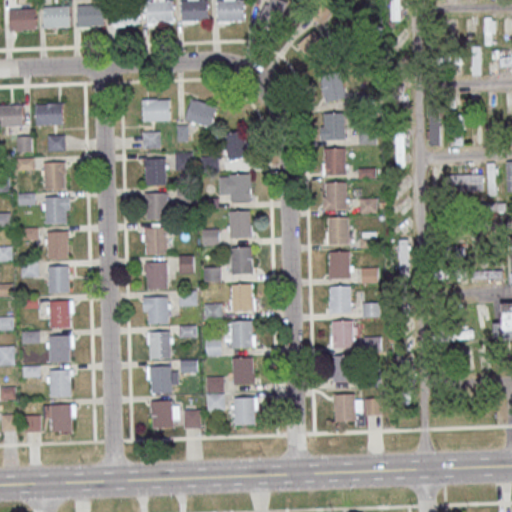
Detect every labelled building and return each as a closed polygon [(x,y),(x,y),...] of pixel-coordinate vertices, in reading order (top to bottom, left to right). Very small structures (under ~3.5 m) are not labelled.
[(173,0),(147,1),(148,21),(174,20),(173,0)] [(181,0),(182,20),(208,19),(207,0),(181,0)] [(216,0),(217,20),(243,19),(242,0),(216,0)] [(268,0),(260,19),(277,27),(288,2),(284,0),(268,0)] [(333,13),(322,0),(309,12),(320,24),(333,13)] [(389,0),(390,20),(401,20),(400,0),(389,0)] [(114,2),(115,23),(141,22),(140,1),(114,2)] [(77,5),(78,26),(104,25),(103,4),(77,5)] [(44,6),(44,27),(70,26),(70,5),(44,6)] [(9,8),(10,29),(36,28),(35,7),(9,8)] [(484,44),(495,44),(495,16),(484,16),(484,44)] [(503,44),(511,44),(511,18),(503,18),(503,44)] [(407,36),(392,36),(392,59),(407,59),(407,36)] [(481,45),(473,45),(473,74),(481,74),(481,45)] [(460,52),(448,54),(450,63),(462,61),(460,52)] [(511,54),(501,54),(501,67),(511,66),(511,54)] [(323,101),(345,99),(342,72),(320,75),(323,101)] [(407,114),(407,95),(396,95),(396,114),(407,114)] [(143,99),(144,120),(170,119),(169,98),(143,99)] [(192,98),(186,118),(211,126),(217,106),(192,98)] [(482,100),(475,98),(473,109),(480,110),(482,100)] [(429,145),(440,145),(440,100),(429,100),(429,145)] [(36,103),(37,124),(63,123),(62,102),(36,103)] [(0,104),(0,124),(23,124),(22,104),(0,104)] [(324,113),(345,112),(346,139),(325,139),(324,113)] [(463,114),(454,114),(454,145),(463,145),(463,114)] [(405,129),(396,129),(396,165),(405,165),(405,129)] [(249,156),(243,130),(223,134),(229,161),(249,156)] [(360,143),(377,143),(377,130),(360,130),(360,143)] [(143,131),(160,131),(161,147),(143,147),(143,131)] [(48,150),(65,150),(65,134),(48,134),(48,150)] [(325,148),(345,147),(346,174),(325,174),(325,148)] [(175,152),(192,152),(193,169),(176,169),(175,152)] [(202,157),(219,156),(219,169),(202,169),(202,157)] [(144,158),(165,158),(166,184),(145,185),(144,158)] [(44,162),(65,161),(66,188),(45,189),(44,162)] [(488,195),(498,195),(497,162),(488,162),(488,195)] [(230,174),(251,173),(252,199),(231,200),(231,194),(220,194),(220,176),(230,176),(230,174)] [(483,174),(448,174),(448,186),(483,186),(483,174)] [(325,182),(346,182),(347,208),(326,209),(325,182)] [(177,187),(196,186),(196,203),(178,204),(177,187)] [(146,193),(167,192),(168,218),(147,219),(146,193)] [(46,197),(66,196),(67,222),(46,223),(46,197)] [(202,197),(219,196),(219,209),(202,209),(202,197)] [(378,212),(378,198),(361,198),(361,212),(378,212)] [(506,211),(506,203),(490,203),(490,211),(506,211)] [(230,211),(251,210),(252,237),(231,237),(230,211)] [(10,213),(0,212),(0,225),(10,225),(10,213)] [(328,217),(349,216),(350,243),(329,243),(328,217)] [(176,219),(193,218),(193,231),(176,231),(176,219)] [(21,227),(37,226),(38,239),(21,239),(21,227)] [(145,227),(165,226),(166,253),(146,254),(145,227)] [(201,228),(220,228),(220,245),(202,246),(201,228)] [(48,232),(68,231),(69,257),(48,258),(48,232)] [(361,246),(377,246),(377,232),(361,232),(361,246)] [(481,262),(481,235),(471,235),(471,262),(481,262)] [(492,239),(493,254),(502,254),(501,238),(492,239)] [(408,239),(399,239),(399,275),(408,275),(408,239)] [(12,246),(0,245),(0,260),(12,260),(12,246)] [(231,247),(251,246),(252,273),(231,273),(231,247)] [(329,251),(350,251),(351,277),(330,278),(329,251)] [(179,255),(197,254),(198,271),(179,272),(179,255)] [(39,262),(22,262),(22,276),(39,276),(39,262)] [(147,262),(167,262),(168,288),(147,289),(147,262)] [(48,265),(69,265),(70,291),(49,292),(48,265)] [(204,267),(220,266),(221,281),(204,281),(204,267)] [(363,282),(378,282),(378,267),(363,267),(363,282)] [(503,270),(453,270),(453,278),(503,278),(503,270)] [(0,283),(0,294),(13,294),(12,283),(0,283)] [(232,284),(253,283),(254,310),(233,311),(232,284)] [(330,286),(351,285),(352,312),(331,312),(330,286)] [(179,289),(197,288),(198,305),(179,306),(179,289)] [(22,296),(39,295),(39,308),(22,308),(22,296)] [(147,297),(168,296),(169,323),(148,323),(147,297)] [(49,301),(70,300),(71,326),(50,327),(49,301)] [(381,316),(381,301),(363,301),(363,316),(381,316)] [(205,302),(223,302),(223,319),(205,319),(205,302)] [(494,322),(494,340),(511,339),(511,302),(503,303),(503,322),(494,322)] [(489,303),(478,303),(478,328),(489,328),(489,303)] [(0,316),(12,316),(13,328),(0,328),(0,316)] [(332,321),(353,320),(354,346),(333,347),(332,321)] [(411,320),(401,320),(401,357),(411,357),(411,320)] [(231,321),(252,321),(253,347),(232,348),(231,321)] [(179,325),(196,324),(197,337),(180,337),(179,325)] [(23,330),(40,330),(40,342),(23,343),(23,330)] [(149,331),(170,330),(171,357),(150,358),(149,331)] [(49,335),(70,334),(71,361),(50,362),(49,335)] [(381,336),(365,336),(365,350),(381,350),(381,336)] [(206,339),(222,338),(222,355),(206,355),(206,339)] [(0,345),(15,345),(15,364),(0,364),(0,345)] [(471,369),(471,346),(459,346),(459,369),(471,369)] [(333,355),(354,355),(355,381),(334,382),(333,355)] [(233,357),(254,357),(255,383),(234,384),(233,357)] [(180,359),(197,359),(198,371),(181,372),(180,359)] [(151,366),(171,365),(172,391),(151,392),(151,366)] [(50,369),(71,369),(71,395),(51,396),(50,369)] [(206,376),(224,375),(224,391),(207,391),(206,376)] [(0,387),(17,386),(17,398),(0,399),(0,387)] [(207,393),(225,393),(225,408),(208,409),(207,393)] [(334,394),(355,394),(356,420),(335,421),(334,394)] [(234,397),(255,397),(256,423),(235,424),(234,397)] [(382,398),(366,398),(366,414),(382,414),(382,398)] [(152,401),(172,400),(173,426),(153,427),(152,401)] [(51,404),(72,404),(73,430),(52,431),(51,404)] [(184,410),(200,409),(201,426),(184,427),(184,410)] [(17,430),(17,414),(2,414),(2,430),(17,430)] [(41,431),(41,414),(25,414),(25,431),(41,431)]
